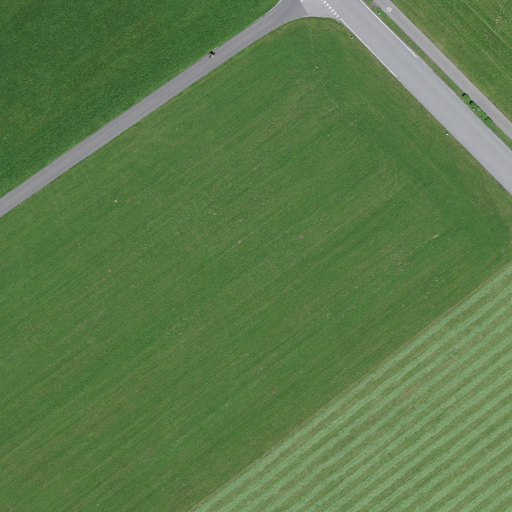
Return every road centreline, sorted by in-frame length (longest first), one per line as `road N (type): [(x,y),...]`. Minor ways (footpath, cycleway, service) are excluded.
road 1 (track): [(299,0),(0,206)]
road 2 (tertiary): [(348,0),(511,165)]
